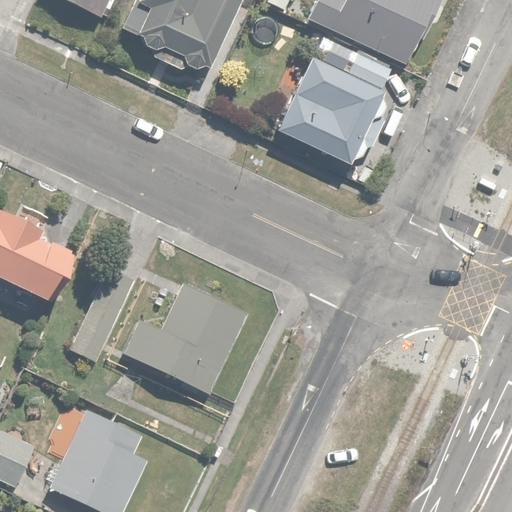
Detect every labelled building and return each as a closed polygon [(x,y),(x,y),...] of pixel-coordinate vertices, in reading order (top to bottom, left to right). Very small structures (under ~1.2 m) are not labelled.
[(108,0),(63,0),(101,17),(108,0)] [(131,0),(144,6),(130,35),(150,44),(145,53),(205,81),(242,0),(131,0)] [(309,0),(303,15),(404,62),(432,0),(309,0)] [(346,70),(309,51),(270,127),(344,165),(395,66),(358,48),(346,70)] [(92,255),(0,210),(0,276),(66,308),(92,255)] [(133,281),(103,267),(64,350),(94,364),(133,281)] [(243,311),(177,284),(158,329),(134,318),(118,355),(208,393),(243,311)] [(111,511),(148,432),(84,403),(47,486),(105,511),(111,511)] [(33,442),(0,429),(0,479),(16,486),(33,442)]
